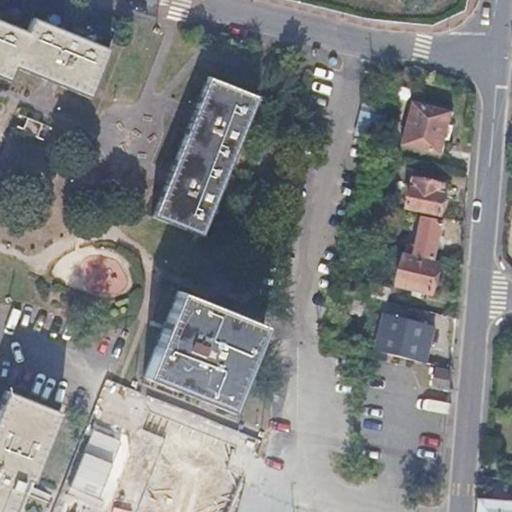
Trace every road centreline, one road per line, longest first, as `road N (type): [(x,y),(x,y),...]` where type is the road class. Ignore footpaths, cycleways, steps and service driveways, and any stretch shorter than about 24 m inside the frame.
road 1 (residential): [(361,41),(307,293)]
road 2 (residential): [(479,295),(494,85),(488,67)]
road 3 (residential): [(459,511),(479,295)]
road 4 (residential): [(195,0),(361,41)]
road 5 (residential): [(361,41),(488,67)]
